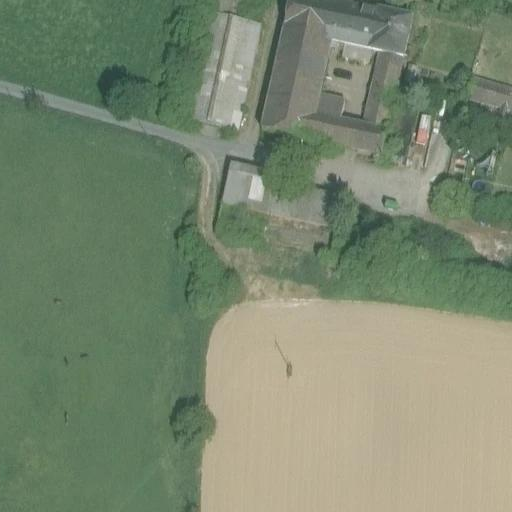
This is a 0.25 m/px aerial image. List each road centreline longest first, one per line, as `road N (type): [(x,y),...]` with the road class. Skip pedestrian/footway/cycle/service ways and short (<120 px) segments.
road 1 (track): [(0,90),(401,183)]
road 2 (track): [(206,140),(215,170),(210,240),(339,272)]
